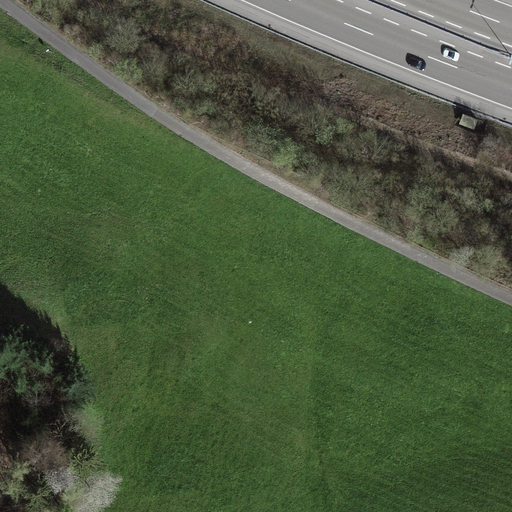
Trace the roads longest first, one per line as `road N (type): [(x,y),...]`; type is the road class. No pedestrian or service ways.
road 1 (track): [(1,0),(175,126),(511,299)]
road 2 (motorway): [(286,0),(511,89)]
